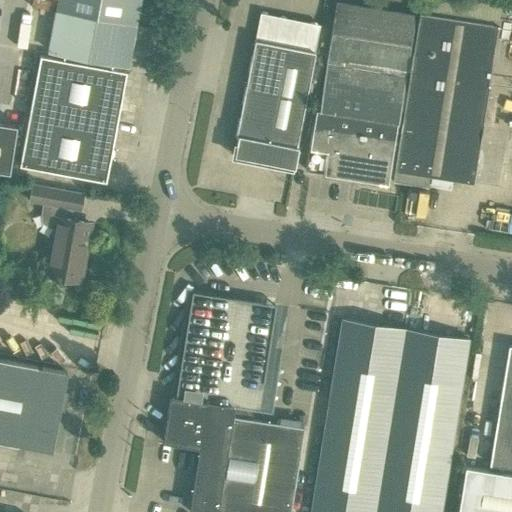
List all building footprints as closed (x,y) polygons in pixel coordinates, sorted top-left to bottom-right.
[(58,0),(57,7),(56,12),(96,19),(135,27),(140,0),(58,0)] [(315,108),(305,170),(306,170),(347,177),(364,180),(386,183),(387,183),(392,150),(393,150),(407,64),(408,64),(414,25),(416,15),(336,2),(334,13),(326,62),(318,109),(315,108)] [(92,39),(96,19),(56,12),(49,51),(64,54),(64,53),(89,57),(92,39)] [(394,170),(392,182),(428,188),(429,176),(472,183),(497,25),(420,12),(411,65),(408,64),(407,64),(393,150),(396,151),(393,170),(394,170)] [(135,27),(96,19),(92,39),(131,46),(135,27)] [(128,66),(131,46),(92,39),(89,57),(113,62),(113,63),(128,66)] [(297,146),(315,52),(255,40),(236,136),(238,136),(234,156),(294,168),(298,146),(297,146)] [(112,69),(113,63),(113,62),(89,57),(64,53),(64,54),(63,60),(40,55),(19,166),(106,182),(127,72),(112,69)] [(0,170),(9,172),(16,124),(14,124),(7,123),(0,121),(0,170)] [(84,194),(48,188),(31,185),(29,200),(43,203),(42,210),(41,216),(43,223),(49,227),(55,228),(48,268),(81,274),(90,224),(70,220),(72,208),(81,210),(84,194)] [(223,296),(223,297),(193,293),(173,416),(168,415),(164,442),(199,448),(189,511),(192,511),(290,511),(304,427),(251,419),(252,410),(259,411),(272,326),(271,326),(274,305),(234,299),(234,298),(223,296)] [(375,511),(405,329),(342,319),(310,511),(375,511)] [(440,511),(468,339),(405,329),(375,511),(440,511)] [(511,468),(511,346),(509,346),(489,465),(511,468)] [(0,441),(52,452),(67,372),(0,359),(0,441)] [(511,511),(511,474),(465,467),(457,511),(511,511)]
